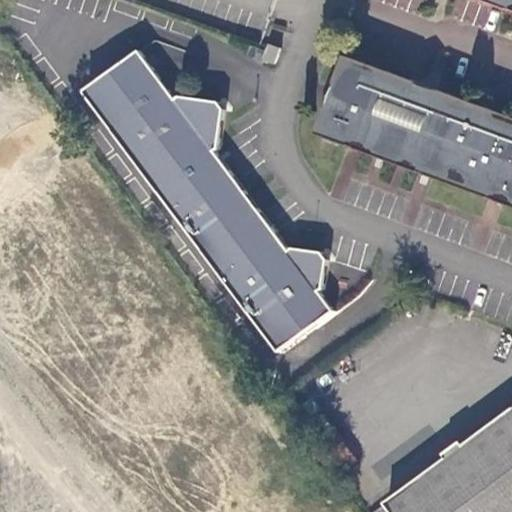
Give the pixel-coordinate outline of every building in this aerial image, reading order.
[(275,49),(265,44),(259,58),(269,62),(275,49)] [(87,96),(282,356),(337,316),(323,298),(327,259),(292,255),(217,157),(225,114),(220,106),(176,100),(142,55),(87,96)] [(511,204),(511,116),(350,56),(321,132),(511,204)] [(225,511),(282,469),(79,200),(0,255),(0,478),(23,511),(225,511)] [(511,511),(511,411),(388,505),(393,511),(511,511)]
